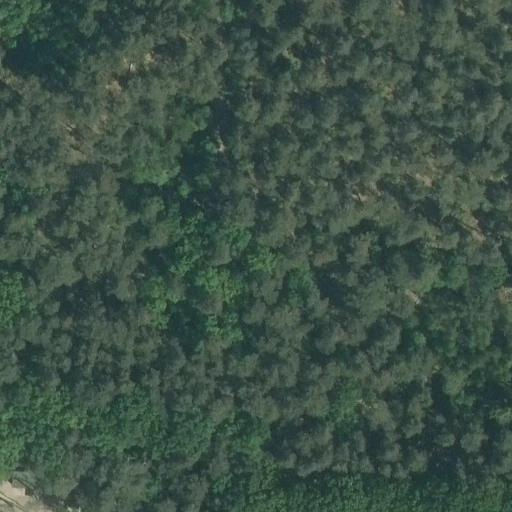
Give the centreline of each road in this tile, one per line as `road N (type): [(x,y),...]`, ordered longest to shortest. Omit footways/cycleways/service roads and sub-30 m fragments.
road 1 (track): [(223,199),(244,511)]
road 2 (track): [(223,199),(208,0)]
